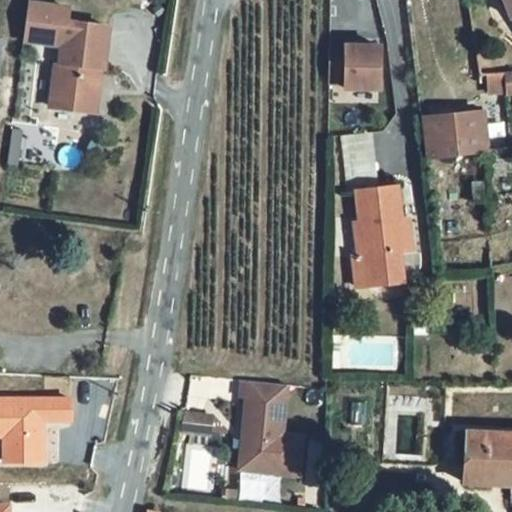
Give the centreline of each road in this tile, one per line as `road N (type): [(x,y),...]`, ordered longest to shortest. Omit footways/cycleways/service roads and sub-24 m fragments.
road 1 (unclassified): [(124,511),(214,0)]
road 2 (unknown): [(182,234),(219,0)]
